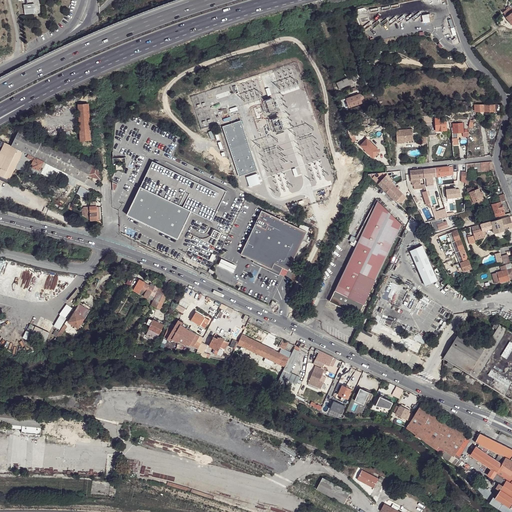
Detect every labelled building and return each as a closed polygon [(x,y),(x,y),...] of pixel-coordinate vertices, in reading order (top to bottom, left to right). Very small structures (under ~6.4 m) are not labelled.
[(23,4),(25,14),(35,13),(33,3),(23,4)] [(349,77),(335,83),(338,90),(352,83),(349,77)] [(358,94),(345,99),(348,108),(361,104),(358,94)] [(91,140),(88,104),(78,104),(80,141),(91,140)] [(433,125),(422,126),(423,135),(426,135),(426,139),(434,138),(434,134),(449,133),(447,118),(433,119),(433,125)] [(241,120),(222,127),(239,176),(257,170),(241,120)] [(462,123),(453,124),(453,128),(451,128),(453,145),(458,145),(457,133),(462,132),(463,132),(462,123)] [(413,128),(396,129),(397,141),(404,140),(404,139),(413,138),(413,128)] [(42,141),(19,130),(12,146),(23,152),(34,157),(42,141)] [(365,150),(373,158),(377,154),(380,151),(371,143),(367,139),(365,141),(364,140),(360,145),(365,150)] [(76,157),(42,141),(34,157),(35,158),(45,162),(50,164),(57,168),(69,173),(76,157)] [(12,146),(5,143),(0,153),(0,177),(9,181),(11,176),(16,167),(20,157),(23,152),(12,146)] [(34,157),(23,152),(20,157),(28,161),(33,163),(35,158),(34,157)] [(20,157),(16,167),(24,171),(28,161),(20,157)] [(93,165),(76,157),(69,173),(80,179),(85,181),(89,173),(93,165)] [(112,157),(112,164),(116,164),(116,169),(122,169),(122,162),(125,162),(125,157),(112,157)] [(45,162),(35,158),(33,163),(31,166),(40,170),(41,170),(42,167),(45,162)] [(57,168),(50,164),(48,170),(53,173),(52,175),(53,175),(57,168)] [(99,168),(93,165),(89,173),(100,179),(100,174),(99,174),(99,168)] [(128,218),(176,241),(190,213),(211,223),(225,193),(178,171),(176,175),(153,165),(128,218)] [(40,170),(31,166),(29,170),(38,174),(39,172),(40,170)] [(436,177),(450,175),(448,167),(436,168),(436,177)] [(48,170),(44,168),(42,172),(51,177),(52,175),(53,173),(48,170)] [(69,173),(57,168),(53,175),(65,181),(69,173)] [(436,177),(436,168),(423,169),(424,177),(424,178),(436,177)] [(423,169),(411,171),(410,171),(411,182),(412,182),(412,185),(414,185),(420,184),(419,178),(424,177),(423,169)] [(69,173),(65,181),(76,187),(80,179),(69,173)] [(257,174),(246,177),(250,187),(260,183),(257,174)] [(375,181),(387,193),(395,185),(386,177),(383,180),(380,177),(375,181)] [(477,184),(466,189),(469,193),(470,193),(479,189),(477,184)] [(395,185),(387,193),(396,201),(397,200),(401,197),(403,195),(404,194),(395,185)] [(92,191),(81,186),(78,193),(86,197),(88,193),(91,194),(92,191)] [(479,189),(470,193),(471,197),(474,203),(477,201),(483,199),(479,189)] [(505,214),(500,202),(505,201),(502,194),(495,197),(497,203),(492,204),(497,217),(505,214)] [(356,245),(330,299),(358,313),(402,223),(378,199),(375,205),(357,243),(356,245)] [(85,208),(86,218),(91,220),(99,220),(99,219),(101,218),(101,206),(98,206),(98,205),(97,205),(92,205),(91,205),(91,208),(85,208)] [(411,216),(400,205),(394,211),(405,222),(411,216)] [(307,231),(262,209),(241,253),(272,268),(275,263),(289,269),(307,231)] [(501,219),(491,222),(493,228),(494,234),(504,231),(504,230),(503,228),(508,226),(509,228),(511,227),(511,223),(509,216),(505,218),(501,219)] [(432,221),(430,221),(431,228),(437,226),(437,225),(441,224),(439,219),(436,220),(432,221)] [(491,222),(480,225),(472,227),(474,235),(471,236),(468,237),(470,244),(476,242),(475,239),(483,237),(482,235),(482,234),(486,233),(485,230),(493,228),(491,222)] [(218,238),(221,232),(214,229),(211,234),(218,238)] [(457,230),(452,232),(453,234),(455,241),(460,239),(457,230)] [(459,251),(465,249),(460,239),(455,241),(458,248),(454,250),(455,253),(459,251)] [(411,254),(421,259),(428,246),(418,241),(411,254)] [(468,258),(465,249),(459,251),(463,261),(469,259),(468,258)] [(504,263),(502,256),(501,253),(495,255),(498,265),(504,263)] [(236,264),(222,258),(219,264),(233,271),(236,264)] [(472,268),(469,261),(469,259),(463,261),(460,262),(464,274),(470,272),(469,270),(472,268)] [(124,273),(128,266),(122,263),(118,271),(124,273)] [(500,282),(511,278),(511,268),(511,269),(507,270),(505,265),(502,266),(502,269),(501,270),(501,271),(497,272),(500,282)] [(150,285),(140,279),(134,290),(138,292),(139,290),(140,291),(141,289),(143,291),(144,290),(151,294),(155,296),(159,290),(156,288),(150,285)] [(398,286),(389,282),(381,299),(390,303),(389,305),(399,311),(401,308),(409,313),(418,296),(408,291),(409,290),(399,285),(398,286)] [(151,305),(157,307),(163,294),(166,295),(168,291),(160,287),(159,290),(155,296),(151,305)] [(68,300),(70,302),(80,291),(78,289),(68,300)] [(143,295),(142,296),(148,299),(151,294),(144,290),(143,291),(141,289),(140,291),(139,290),(138,292),(143,295)] [(157,307),(159,309),(166,295),(163,294),(157,307)] [(80,304),(74,312),(75,313),(75,312),(85,318),(84,318),(85,319),(90,310),(80,304)] [(67,305),(54,326),(59,328),(72,308),(67,305)] [(69,322),(78,327),(84,318),(85,318),(75,312),(75,313),(69,322)] [(208,320),(196,312),(191,320),(203,328),(208,320)] [(386,320),(376,315),(373,321),(378,323),(377,324),(380,325),(380,324),(383,326),(386,320)] [(164,325),(153,320),(153,321),(151,326),(146,335),(156,340),(164,325)] [(173,329),(168,326),(164,336),(168,338),(169,337),(179,342),(179,341),(196,350),(203,336),(190,330),(186,328),(187,326),(177,321),(173,329)] [(377,324),(375,322),(371,331),(417,353),(421,345),(416,342),(413,341),(395,332),(393,331),(380,325),(377,324)] [(65,324),(57,335),(61,337),(68,326),(65,324)] [(403,328),(394,324),(392,330),(393,330),(393,331),(395,332),(396,332),(400,334),(403,328)] [(468,373),(475,378),(505,329),(499,325),(498,326),(485,347),(468,373)] [(49,331),(35,326),(31,337),(45,343),(49,331)] [(491,388),(511,400),(511,332),(505,329),(475,378),(484,383),(491,388)] [(453,364),(468,373),(485,347),(459,332),(443,358),(447,361),(453,364)] [(280,345),(277,344),(276,346),(278,347),(276,351),(243,334),(240,340),(239,342),(238,343),(266,358),(274,362),(285,368),(290,358),(292,354),(279,347),(280,345)] [(425,339),(415,334),(412,340),(413,340),(413,341),(416,342),(423,345),(425,339)] [(213,337),(209,346),(215,349),(213,352),(217,354),(221,347),(226,349),(229,342),(219,337),(218,339),(213,337)] [(238,343),(239,342),(234,339),(230,346),(235,349),(237,346),(238,343)] [(280,345),(279,347),(285,350),(287,345),(289,343),(283,340),(282,343),(280,345)] [(202,342),(198,351),(204,354),(208,345),(202,342)] [(295,348),(292,354),(290,358),(285,368),(281,377),(277,385),(284,388),(296,395),(301,384),(298,382),(299,380),(301,377),(290,373),(301,351),(299,350),(295,348)] [(319,349),(315,359),(329,365),(333,356),(319,349)] [(271,367),(274,362),(266,358),(263,363),(271,367)] [(324,371),(315,367),(307,384),(320,390),(323,383),(319,381),(324,371)] [(343,385),(338,395),(347,399),(352,390),(349,388),(350,385),(347,384),(346,387),(343,385)] [(373,393),(360,388),(358,394),(355,400),(364,404),(365,401),(369,402),(373,393)] [(380,394),(376,403),(389,408),(393,399),(380,394)] [(346,405),(334,400),(331,408),(342,413),(346,405)] [(396,414),(406,420),(410,413),(411,411),(401,405),(400,407),(397,405),(394,411),(397,412),(396,414)] [(467,434),(421,405),(414,415),(410,422),(406,428),(422,440),(438,450),(444,455),(456,462),(459,460),(460,458),(459,456),(455,454),(466,437),(467,434)] [(0,422),(11,423),(23,425),(41,427),(42,421),(65,424),(64,427),(47,425),(46,435),(88,440),(90,422),(67,416),(0,408),(0,422)] [(23,429),(22,433),(40,435),(41,427),(23,425),(23,429)] [(479,435),(476,442),(479,444),(478,446),(482,449),(486,451),(488,449),(488,448),(499,454),(511,460),(511,457),(511,449),(480,433),(479,435)] [(455,454),(459,456),(470,439),(466,437),(455,454)] [(470,454),(491,469),(497,461),(496,460),(493,457),(485,452),(476,446),(470,454)] [(494,454),(495,454),(488,449),(486,451),(485,452),(493,457),(494,454)] [(511,460),(499,454),(498,456),(496,460),(497,461),(502,464),(496,473),(502,477),(506,480),(502,485),(500,489),(511,497),(511,460)] [(470,465),(460,458),(459,460),(456,462),(466,470),(470,465)] [(488,474),(493,478),(496,473),(502,464),(497,461),(491,469),(488,474)] [(362,470),(357,479),(374,488),(378,479),(362,470)] [(496,473),(493,478),(499,482),(502,477),(496,473)] [(351,492),(323,478),(317,489),(345,504),(351,492)] [(389,490),(394,492),(398,484),(393,482),(389,490)] [(511,511),(511,497),(500,489),(494,497),(492,496),(488,503),(502,511),(511,511)]
